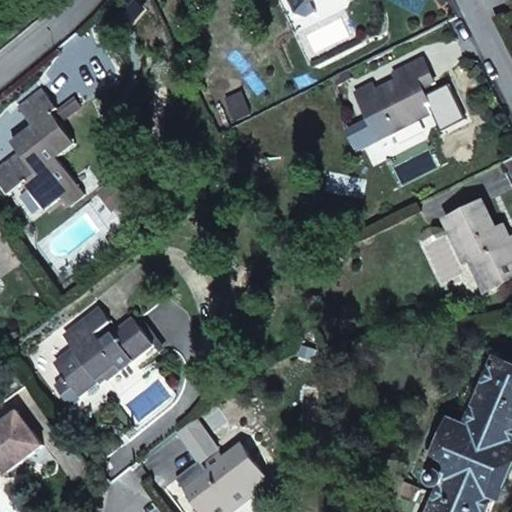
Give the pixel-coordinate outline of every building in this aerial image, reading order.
[(373,86),(357,94),(380,139),(421,119),(418,114),(432,107),(424,89),(420,81),(432,76),(424,60),(395,74),(398,81),(376,92),(373,86)] [(436,82),(432,76),(420,81),(424,89),(436,82)] [(21,187),(25,183),(45,210),(61,198),(69,207),(86,195),(58,158),(64,154),(55,142),(68,132),(53,113),(59,109),(44,90),(20,108),(35,126),(14,143),(21,153),(0,168),(0,181),(1,183),(12,174),(21,187)] [(435,112),(432,107),(418,114),(421,119),(435,112)] [(64,154),(77,145),(68,132),(55,142),(64,154)] [(1,183),(10,195),(21,187),(12,174),(1,183)] [(495,271),(502,285),(511,280),(511,238),(506,227),(498,231),(484,202),(447,221),(468,264),(473,262),(477,269),(495,271)] [(495,271),(477,269),(488,292),(502,285),(495,271)] [(67,377),(80,396),(106,376),(109,381),(156,345),(137,320),(105,344),(97,335),(113,323),(103,310),(67,337),(77,351),(58,365),(67,377)] [(444,486),(433,511),(490,511),(496,498),(501,500),(511,473),(511,367),(496,361),(469,427),(454,420),(433,472),(439,474),(437,475),(435,479),(435,482),(437,485),(440,486),(444,486)] [(60,383),(77,406),(84,400),(80,396),(67,377),(60,383)] [(0,463),(8,474),(45,446),(32,429),(18,411),(14,414),(0,423),(0,463)] [(179,431),(202,461),(205,465),(222,452),(195,419),(179,431)] [(202,461),(178,479),(196,505),(194,511),(195,511),(226,511),(236,504),(231,497),(243,488),(249,495),(270,479),(259,464),(260,455),(253,454),(244,443),(225,457),(222,452),(205,465),(202,461)] [(231,497),(236,504),(249,495),(243,488),(231,497)]
